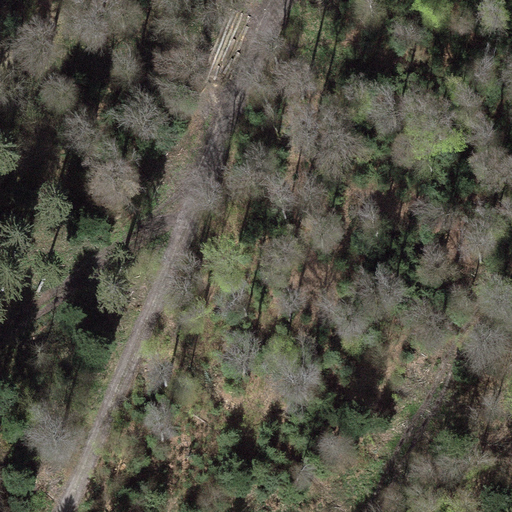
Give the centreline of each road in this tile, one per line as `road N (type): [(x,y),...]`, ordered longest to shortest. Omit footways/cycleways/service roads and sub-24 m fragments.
road 1 (track): [(281,0),(62,511)]
road 2 (track): [(191,209),(0,322)]
